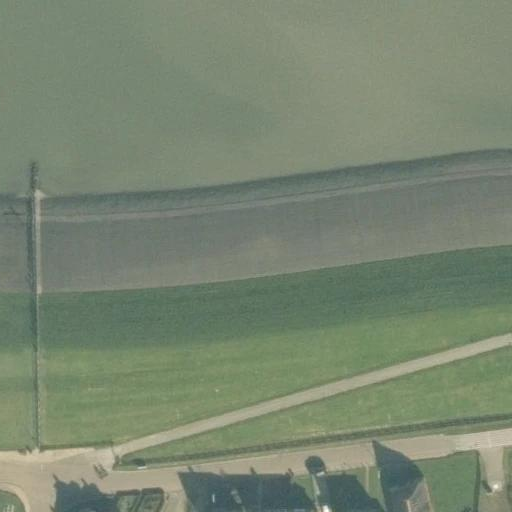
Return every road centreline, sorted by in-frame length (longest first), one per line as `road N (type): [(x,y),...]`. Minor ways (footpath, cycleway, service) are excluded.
road 1 (track): [(0,291),(39,301),(103,279),(511,240)]
road 2 (tertiary): [(511,434),(230,473),(48,481)]
